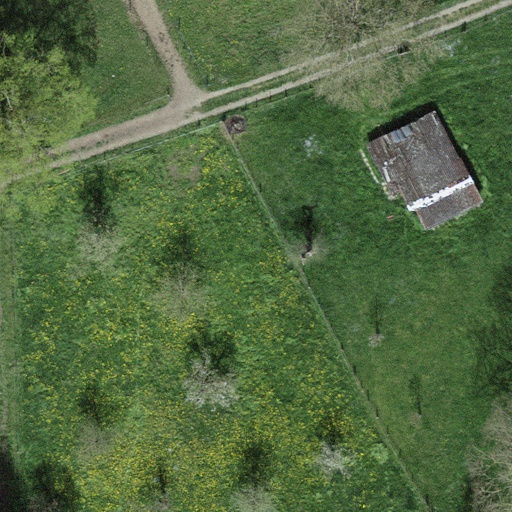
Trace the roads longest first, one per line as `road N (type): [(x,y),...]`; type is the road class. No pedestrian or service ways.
road 1 (track): [(471,0),(266,90),(0,179)]
road 2 (track): [(140,0),(189,114)]
